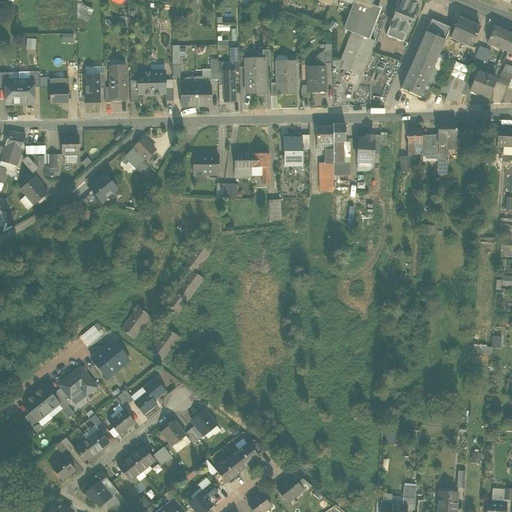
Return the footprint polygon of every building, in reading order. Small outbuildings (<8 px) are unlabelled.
[(340,0),(338,5),(352,10),(355,1),(353,0),(340,0)] [(401,0),(399,0),(389,27),(391,28),(390,30),(403,35),(404,33),(406,34),(417,6),(415,5),(416,3),(407,0),(404,0),(404,1),(401,0)] [(344,30),(351,33),(367,39),(379,8),(370,5),(370,6),(355,1),(352,10),(344,30)] [(77,18),(87,23),(92,14),(93,10),(81,3),(77,4),(77,18)] [(182,16),(187,25),(193,21),(191,19),(193,18),(190,12),(182,16)] [(431,19),(426,32),(445,41),(446,37),(450,28),(448,27),(431,19)] [(452,39),(471,48),(480,28),(463,20),(462,21),(458,20),(454,29),(450,28),(446,37),(452,39)] [(338,26),(332,21),(326,28),(331,33),(338,26)] [(403,42),(406,34),(404,33),(403,35),(390,30),(391,28),(389,27),(386,36),(403,42)] [(487,43),(506,51),(511,38),(511,35),(494,27),(487,43)] [(420,98),(421,96),(425,85),(427,82),(437,57),(438,55),(445,41),(426,32),(401,89),(420,98)] [(374,41),(367,39),(351,33),(340,61),(343,62),(340,69),(360,77),(374,41)] [(73,34),(61,34),(62,43),(73,43),(73,34)] [(26,39),(26,50),(35,51),(36,39),(26,39)] [(227,41),(217,41),(217,51),(228,51),(227,41)] [(475,58),(487,63),(491,52),(479,47),(475,58)] [(230,62),(239,62),(238,48),(229,48),(230,62)] [(325,67),(325,64),(324,51),(324,49),(314,58),(314,67),(325,67)] [(264,59),(264,66),(270,66),(270,51),(262,51),(262,59),(264,59)] [(445,61),(437,57),(427,82),(434,85),(445,61)] [(245,59),(246,68),(254,67),(254,59),(245,59)] [(246,68),(246,94),(264,94),(264,66),(264,59),(262,59),(254,59),(254,67),(246,68)] [(277,83),(277,93),(296,93),(295,61),(285,61),(285,64),(276,65),(277,83)] [(343,62),(340,61),(332,61),(332,64),(336,65),(336,69),(340,70),(340,69),(343,62)] [(239,72),(239,62),(230,62),(218,63),(218,73),(223,72),(224,72),(233,72),(234,72),(239,72)] [(111,88),(111,99),(125,98),(124,66),(110,67),(111,88)] [(85,68),(85,77),(98,76),(98,74),(104,74),(104,67),(85,68)] [(307,87),(308,92),(326,92),(325,67),(314,67),(307,67),(307,87)] [(148,96),(152,96),(151,73),(147,73),(146,71),(141,72),(140,73),(137,73),(137,82),(137,90),(137,94),(138,94),(144,94),(148,94),(148,96)] [(19,73),(19,81),(29,80),(29,72),(19,73)] [(33,80),(33,88),(39,88),(39,72),(29,72),(29,80),(33,80)] [(165,72),(151,73),(152,96),(159,95),(159,94),(165,94),(166,94),(165,89),(165,81),(165,72)] [(224,102),(225,102),(234,102),(235,102),(235,101),(234,101),(233,73),(234,73),(234,72),(233,72),(224,72),(223,72),(223,73),(224,73),(224,85),(225,102),(224,102)] [(470,91),(489,99),(496,80),(477,72),(471,85),(469,91),(470,91)] [(0,73),(0,88),(5,89),(5,81),(9,81),(9,73),(0,73)] [(19,73),(9,73),(9,81),(19,81),(19,73)] [(508,88),(511,77),(502,73),(501,73),(497,83),(508,88)] [(85,77),(85,103),(99,102),(98,89),(98,76),(85,77)] [(40,78),(40,87),(48,86),(48,77),(40,78)] [(180,81),(180,87),(187,87),(187,90),(196,90),(195,77),(186,78),(180,81)] [(202,77),(195,77),(196,90),(203,89),(203,87),(211,86),(211,81),(210,77),(202,77)] [(450,87),(453,78),(449,77),(445,88),(437,85),(435,90),(447,94),(449,89),(447,89),(448,86),(450,87)] [(447,89),(449,89),(461,93),(465,83),(453,78),(450,87),(448,86),(447,89)] [(49,79),(50,104),(68,103),(68,79),(49,79)] [(33,80),(29,80),(19,81),(20,105),(34,105),(33,88),(33,80)] [(6,105),(20,105),(19,81),(9,81),(5,81),(5,89),(6,105)] [(461,94),(468,96),(470,91),(469,91),(471,85),(465,82),(465,83),(461,93),(461,94)] [(431,87),(425,85),(421,96),(426,98),(431,87)] [(203,89),(196,90),(196,106),(211,106),(211,86),(203,87),(203,89)] [(180,107),(196,106),(196,90),(187,90),(187,87),(180,87),(180,107)] [(165,94),(165,102),(173,101),(173,88),(165,89),(166,94),(165,94)] [(461,94),(461,93),(449,89),(447,94),(445,100),(451,103),(452,100),(457,103),(461,94)] [(130,98),(130,102),(138,102),(138,94),(137,94),(137,90),(130,90),(130,98)] [(456,122),(445,122),(445,138),(456,138),(456,136),(456,122)] [(332,125),(332,127),(333,143),(343,142),(345,142),(345,125),(332,125)] [(333,149),(333,143),(332,127),(316,128),(316,150),(326,150),(326,149),(333,149)] [(413,144),(420,144),(422,144),(422,136),(421,136),(421,128),(406,129),(407,147),(413,147),(413,144)] [(511,146),(511,128),(498,128),(498,145),(503,146),(511,146)] [(4,148),(4,149),(20,152),(25,135),(9,132),(7,139),(4,148)] [(357,162),(372,162),(373,153),(374,136),(373,136),(366,136),(366,139),(358,139),(357,162)] [(439,154),(439,149),(439,144),(438,138),(438,136),(422,136),(422,144),(420,144),(420,148),(431,148),(432,155),(439,154)] [(456,138),(445,138),(445,143),(439,144),(439,149),(445,149),(458,149),(458,136),(456,136),(456,138)] [(61,137),(61,155),(64,155),(76,155),(79,155),(78,137),(61,137)] [(302,149),(302,138),(283,138),(283,152),(284,152),(284,161),(291,161),(291,166),(302,166),(302,149)] [(134,148),(146,159),(155,150),(143,139),(134,148)] [(343,142),(333,143),(333,149),(333,163),(343,163),(343,142)] [(413,147),(407,147),(407,155),(420,154),(420,148),(420,144),(413,144),(413,147)] [(511,155),(511,146),(503,146),(502,155),(511,155)] [(45,147),(25,147),(26,155),(45,154),(45,147)] [(129,154),(140,165),(145,160),(146,159),(134,148),(129,154)] [(421,155),(420,148),(420,154),(420,162),(438,161),(439,155),(439,154),(432,155),(421,155)] [(16,165),(20,152),(4,149),(2,156),(0,161),(16,165)] [(438,173),(445,174),(446,155),(445,149),(439,149),(439,154),(439,155),(438,161),(438,173)] [(234,168),(245,168),(252,168),(251,155),(244,155),(244,153),(234,153),(234,168)] [(134,168),(136,169),(140,165),(129,154),(124,158),(128,162),(134,168)] [(252,168),(262,168),(269,168),(269,154),(251,155),(252,168)] [(76,155),(64,155),(64,163),(76,163),(76,155)] [(193,155),(193,176),(219,175),(218,155),(193,155)] [(401,172),(409,172),(408,156),(400,157),(401,172)] [(37,169),(27,157),(21,161),(32,174),(37,169)] [(87,157),(81,163),(85,168),(91,162),(87,157)] [(486,157),(486,165),(495,166),(496,161),(492,158),(486,157)] [(145,160),(140,165),(136,169),(140,174),(149,165),(145,160)] [(14,173),(16,165),(0,161),(0,162),(0,168),(6,170),(14,173)] [(129,173),(134,168),(128,162),(123,168),(129,173)] [(372,169),(372,162),(357,162),(356,171),(365,171),(372,169)] [(333,163),(326,163),(320,163),(320,191),(333,191),(333,176),(333,163)] [(343,163),(333,163),(333,176),(348,175),(348,163),(343,163)] [(245,168),(234,168),(234,177),(252,177),(252,176),(252,175),(245,175),(245,168)] [(252,168),(252,175),(252,176),(262,176),(262,168),(252,168)] [(49,169),(44,169),(44,177),(59,176),(59,169),(56,169),(49,169)] [(104,174),(89,187),(98,198),(101,202),(117,189),(104,174)] [(26,196),(34,206),(47,195),(41,188),(43,187),(34,176),(19,188),(26,196)] [(90,205),(98,198),(89,187),(81,195),(90,205)] [(236,189),(224,189),(223,199),(236,199),(236,189)] [(27,210),(34,206),(26,196),(19,201),(27,210)] [(132,199),(134,206),(141,204),(138,197),(132,199)] [(7,199),(0,199),(0,210),(8,210),(7,199)] [(268,200),(269,220),(281,219),(280,199),(268,200)] [(423,233),(433,234),(434,226),(424,225),(423,233)] [(499,236),(506,237),(506,233),(508,233),(508,226),(500,225),(499,236)] [(166,305),(178,313),(186,301),(194,290),(203,278),(195,273),(212,250),(200,241),(183,265),(191,271),(183,282),(175,293),(166,305)] [(500,244),(500,257),(511,258),(511,245),(500,244)] [(393,253),(396,258),(403,254),(400,249),(393,253)] [(511,276),(501,276),(501,281),(501,286),(511,286),(511,276)] [(120,330),(133,339),(150,316),(138,306),(120,330)] [(81,336),(85,341),(97,331),(93,326),(81,336)] [(149,352),(161,361),(179,337),(167,328),(149,352)] [(101,335),(97,331),(85,341),(89,345),(101,335)] [(491,348),(501,348),(501,337),(491,336),(491,348)] [(113,341),(103,349),(104,351),(115,342),(113,341)] [(115,372),(129,360),(115,342),(104,351),(103,349),(91,359),(102,373),(110,366),(115,372)] [(179,372),(192,382),(208,359),(195,349),(179,372)] [(110,366),(102,373),(106,378),(115,372),(110,366)] [(72,402),(75,405),(96,388),(80,367),(58,385),(61,388),(72,402)] [(134,402),(144,415),(157,405),(154,401),(166,391),(156,378),(143,388),(147,393),(134,402)] [(39,390),(33,395),(48,413),(59,404),(52,396),(45,387),(40,391),(39,390)] [(147,393),(143,388),(142,387),(130,397),(133,400),(134,402),(147,393)] [(57,392),(67,406),(72,402),(61,388),(56,391),(57,392)] [(111,393),(115,398),(121,393),(118,388),(111,393)] [(125,390),(120,395),(128,404),(133,400),(130,397),(125,390)] [(62,409),(63,410),(68,406),(67,406),(57,392),(52,396),(59,404),(62,409)] [(37,421),(48,413),(33,395),(27,399),(28,400),(23,404),(30,413),(37,421)] [(122,408),(128,404),(120,395),(115,399),(119,404),(122,408)] [(59,404),(48,413),(51,418),(62,409),(59,404)] [(124,410),(122,408),(119,404),(113,410),(115,412),(110,416),(113,420),(124,410)] [(74,413),(68,406),(63,410),(62,411),(67,418),(74,413)] [(119,434),(120,435),(135,422),(125,410),(124,410),(113,420),(110,423),(114,428),(119,434)] [(202,436),(203,437),(205,435),(212,430),(209,427),(214,423),(204,410),(190,420),(194,426),(202,436)] [(24,417),(36,431),(42,427),(37,421),(30,413),(24,417)] [(51,418),(48,413),(37,421),(42,427),(52,418),(51,418)] [(95,426),(97,429),(103,424),(95,415),(89,419),(95,426)] [(161,432),(172,447),(186,436),(174,422),(161,432)] [(87,440),(99,431),(97,429),(95,426),(83,435),(87,440)] [(194,426),(190,429),(198,439),(202,436),(194,426)] [(220,431),(216,426),(212,430),(205,435),(208,439),(213,435),(216,434),(220,431)] [(233,426),(229,431),(234,435),(238,430),(233,426)] [(114,439),(119,434),(114,428),(108,432),(114,439)] [(193,443),(198,439),(190,429),(185,433),(193,443)] [(100,430),(99,431),(87,440),(96,452),(100,449),(101,449),(109,443),(100,430)] [(386,432),(385,443),(396,444),(397,432),(386,432)] [(186,436),(172,447),(177,453),(191,443),(186,436)] [(66,438),(60,442),(68,452),(74,447),(66,438)] [(93,454),(96,452),(87,440),(85,441),(75,450),(85,462),(94,455),(93,454)] [(239,451),(247,445),(243,440),(235,446),(239,451)] [(248,445),(259,458),(266,452),(253,441),(248,444),(248,445)] [(63,455),(68,452),(60,442),(56,446),(63,455)] [(217,472),(226,483),(259,458),(248,445),(248,444),(247,445),(239,451),(215,470),(217,472)] [(138,451),(130,456),(141,470),(148,465),(149,466),(155,461),(145,447),(139,451),(138,451)] [(153,455),(161,465),(171,457),(163,447),(153,455)] [(472,452),(470,462),(479,464),(481,453),(472,452)] [(135,475),(141,470),(130,456),(123,462),(124,464),(119,468),(129,482),(136,477),(135,475)] [(52,468),(61,481),(71,473),(70,472),(74,469),(65,458),(52,468)] [(212,477),(217,472),(215,470),(207,460),(202,465),(212,477)] [(148,465),(141,470),(145,475),(151,470),(149,466),(148,465)] [(141,470),(135,475),(136,477),(139,480),(145,475),(141,470)] [(194,471),(185,478),(188,481),(197,474),(194,471)] [(221,487),(226,483),(217,472),(212,477),(221,487)] [(456,488),(464,489),(465,474),(457,474),(456,488)] [(100,481),(112,496),(113,494),(117,491),(106,477),(100,481)] [(201,488),(196,492),(198,494),(201,492),(211,484),(206,478),(197,485),(201,488)] [(277,488),(286,500),(292,496),(293,497),(302,490),(303,490),(297,483),(293,478),(287,483),(285,481),(277,488)] [(302,490),(303,492),(311,486),(302,479),(297,483),(303,490),(302,490)] [(96,497),(102,505),(104,504),(108,501),(113,497),(112,496),(100,481),(86,493),(92,500),(96,497)] [(201,492),(207,500),(212,496),(217,491),(211,484),(201,492)] [(403,498),(415,499),(416,487),(403,486),(403,497),(403,498)] [(504,504),(504,500),(505,489),(492,488),(491,503),(504,504)] [(170,502),(172,506),(177,502),(169,491),(164,495),(170,503),(170,502)] [(437,511),(456,511),(458,493),(443,491),(442,501),(439,501),(437,511)] [(188,503),(195,511),(205,511),(212,506),(207,500),(201,492),(198,494),(193,499),(191,501),(189,502),(188,503)] [(112,496),(113,497),(104,504),(110,511),(112,511),(121,505),(113,494),(112,496)] [(247,504),(253,511),(261,511),(265,508),(269,505),(260,494),(255,499),(254,498),(247,504)] [(391,496),(392,494),(383,494),(382,507),(389,507),(389,505),(391,505),(391,496)] [(218,502),(212,496),(207,500),(212,506),(218,502)] [(403,497),(391,496),(391,505),(402,506),(403,498),(403,497)] [(96,497),(92,500),(101,506),(102,505),(96,497)] [(144,497),(137,501),(144,510),(151,505),(144,497)] [(402,506),(406,506),(406,509),(414,510),(415,499),(403,498),(402,506)] [(68,511),(67,511),(68,509),(55,502),(50,511),(48,511),(47,511),(68,511)] [(177,511),(172,506),(170,502),(170,503),(157,511),(177,511)] [(486,511),(505,511),(506,504),(504,504),(491,503),(488,503),(486,511)]
